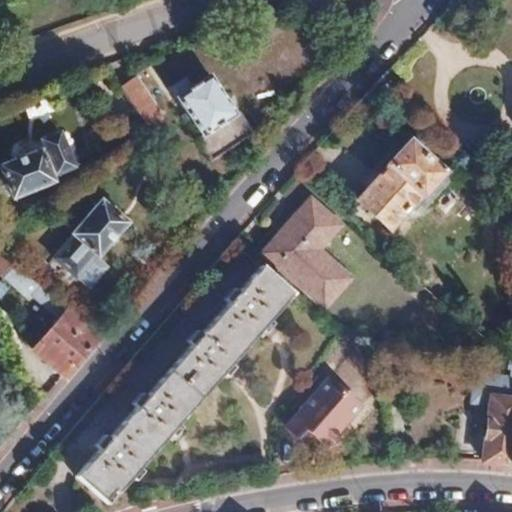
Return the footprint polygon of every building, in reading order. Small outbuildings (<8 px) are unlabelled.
[(159,116),(133,76),(117,87),(136,115),(143,127),(159,116)] [(184,77),(167,88),(198,135),(193,139),(208,163),(250,135),(230,105),(227,107),(208,78),(192,89),(184,77)] [(382,84),(375,92),(384,99),(391,91),(382,84)] [(47,180),(70,172),(57,137),(56,138),(51,137),(42,139),(39,144),(37,144),(40,152),(0,165),(0,199),(4,198),(5,202),(49,187),(47,180)] [(390,224),(423,187),(425,189),(443,168),(409,137),(390,158),(392,160),(359,197),(390,224)] [(125,223),(97,199),(66,234),(69,236),(49,259),(84,290),(104,267),(94,259),(125,223)] [(262,251),(321,304),(345,277),(315,250),(337,224),(308,199),(262,251)] [(76,317),(19,267),(15,264),(6,273),(59,320),(31,353),(59,378),(96,336),(76,317)] [(198,398),(292,292),(267,270),(260,264),(236,292),(230,287),(220,298),(226,303),(200,333),(193,328),(183,339),(189,345),(167,370),(198,398)] [(508,459),(511,429),(511,348),(510,348),(509,357),(507,357),(505,359),(504,365),(506,366),(508,367),(507,375),(472,370),(468,400),(487,403),(480,458),(481,458),(508,459)] [(105,504),(198,398),(167,370),(143,397),(138,392),(129,402),(134,407),(106,438),(101,433),(91,445),(97,450),(73,475),(105,504)] [(329,373),(286,423),(299,435),(307,425),(326,442),(361,400),(329,373)]
